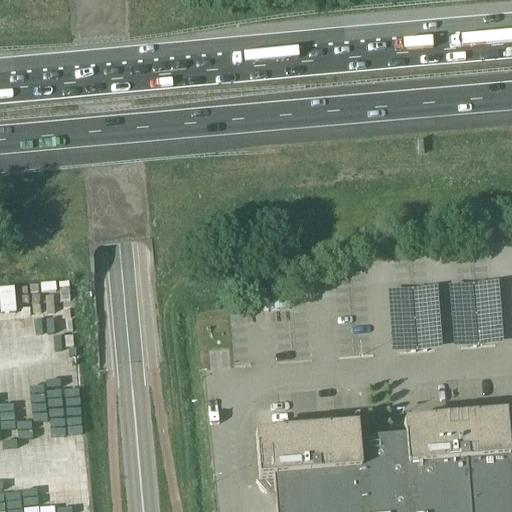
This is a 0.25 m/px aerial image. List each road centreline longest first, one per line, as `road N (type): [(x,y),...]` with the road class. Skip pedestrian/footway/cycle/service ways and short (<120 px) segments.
road 1 (tertiary): [(143,511),(96,0)]
road 2 (motorway): [(0,142),(511,96)]
road 3 (motorway): [(511,44),(0,89)]
